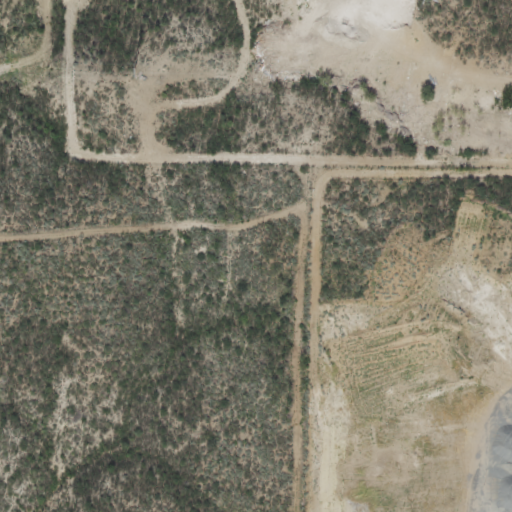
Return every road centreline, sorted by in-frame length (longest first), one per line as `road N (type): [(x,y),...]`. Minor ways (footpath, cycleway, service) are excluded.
road 1 (track): [(313,511),(358,445),(395,415),(421,365),(421,307),(383,242),(314,211),(240,232),(0,240)]
road 2 (track): [(511,92),(484,88),(380,0)]
